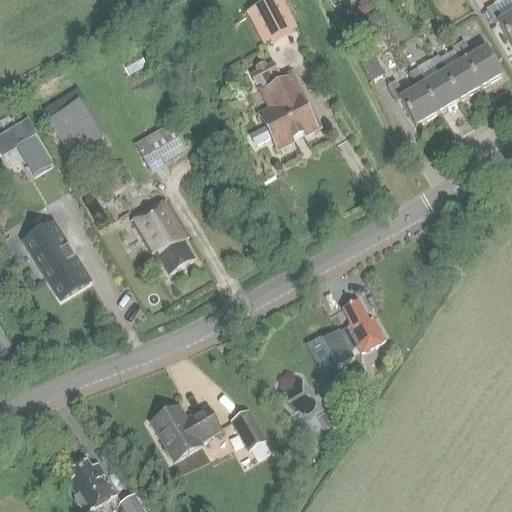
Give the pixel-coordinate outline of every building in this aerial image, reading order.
[(279,0),(275,0),(245,15),(263,50),(296,33),(279,0)] [(511,53),(511,3),(510,0),(505,0),(511,11),(511,15),(506,19),(497,5),(484,13),(494,30),(497,28),(511,53)] [(455,49),(480,94),(503,81),(485,51),(466,61),(458,47),(455,49)] [(433,62),(458,106),(480,94),(455,49),(450,52),(455,61),(442,68),(437,60),(433,62)] [(385,77),(372,56),(359,64),(372,85),(385,77)] [(412,75),(437,118),(458,106),(433,62),(428,65),(437,79),(429,84),(421,70),(412,75)] [(271,141),(277,152),(315,132),(298,99),(293,102),(291,98),(296,96),(289,82),(278,88),(273,79),(277,77),(271,67),(266,70),(264,67),(255,71),(257,74),(251,77),(257,88),(260,86),(274,112),(260,119),(266,130),(250,138),(256,150),(271,141)] [(437,118),(412,75),(407,77),(415,92),(408,96),(400,82),(387,90),(396,106),(399,105),(414,131),(437,118)] [(80,105),(48,124),(69,158),(100,139),(80,105)] [(27,125),(0,141),(0,156),(2,159),(15,151),(32,180),(52,168),(27,125)] [(170,128),(134,149),(145,167),(159,159),(165,169),(187,156),(170,128)] [(151,259),(154,257),(168,280),(195,264),(183,245),(188,242),(166,205),(131,225),(151,259)] [(30,253),(65,311),(94,294),(58,236),(30,253)] [(373,322),(369,324),(358,304),(341,313),(349,328),(345,330),(345,332),(340,335),(339,333),(321,343),(336,371),(354,362),(350,355),(356,351),(360,358),(385,345),(373,322)] [(356,396),(370,390),(361,370),(347,377),(356,396)] [(351,409),(334,420),(341,431),(357,420),(351,409)] [(192,421),(187,424),(178,410),(150,426),(174,466),(202,449),(200,446),(220,434),(207,411),(191,420),(192,421)] [(230,425),(248,456),(266,445),(248,414),(230,425)] [(67,485),(75,498),(72,500),(74,502),(73,505),(76,510),(79,511),(82,511),(83,511),(82,511),(96,511),(117,500),(98,468),(91,472),(87,465),(71,475),(74,481),(67,485)] [(122,511),(141,511),(133,498),(119,507),(122,511)]
